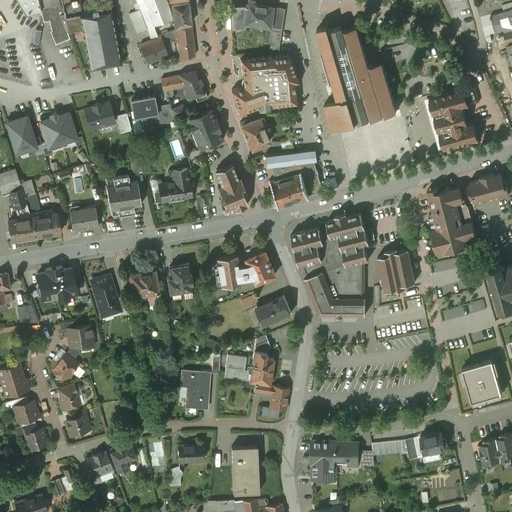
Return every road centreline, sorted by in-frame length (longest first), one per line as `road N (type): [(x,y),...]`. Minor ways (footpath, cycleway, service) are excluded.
road 1 (residential): [(0,263),(268,218)]
road 2 (residential): [(410,181),(457,413)]
road 3 (residential): [(268,218),(220,98),(212,0)]
road 4 (residential): [(293,426),(163,425),(77,447)]
road 5 (residential): [(293,426),(306,310),(268,218)]
road 6 (residential): [(472,62),(447,33),(304,0)]
road 7 (residential): [(457,413),(351,428),(293,426)]
